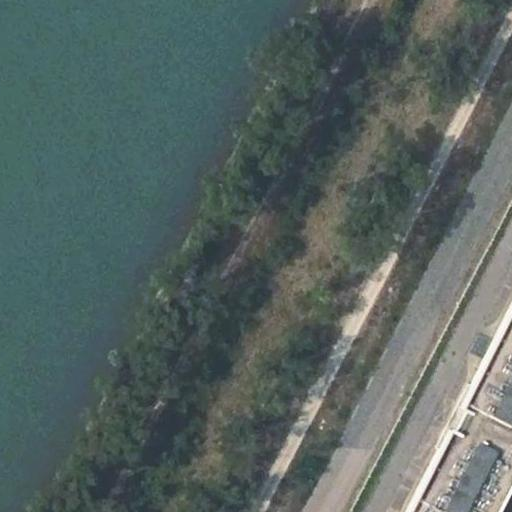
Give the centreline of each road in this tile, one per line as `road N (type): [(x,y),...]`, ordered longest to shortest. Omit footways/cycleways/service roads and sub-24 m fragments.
road 1 (track): [(104,511),(370,0)]
road 2 (track): [(256,511),(511,17)]
road 3 (unclassified): [(318,511),(511,143)]
